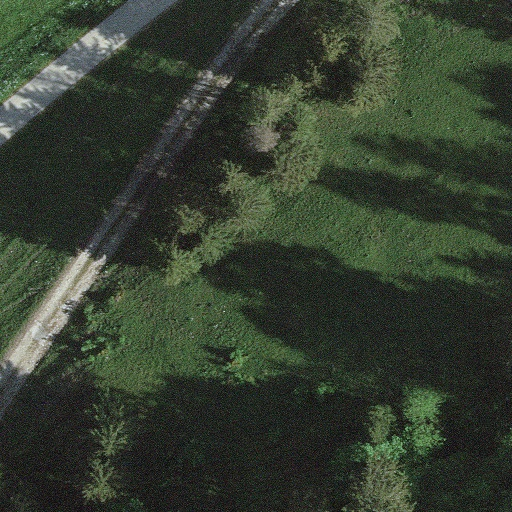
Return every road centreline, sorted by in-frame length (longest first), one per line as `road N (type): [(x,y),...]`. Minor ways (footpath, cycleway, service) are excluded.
road 1 (unknown): [(0,399),(213,90),(289,0)]
road 2 (unclassified): [(0,132),(155,0)]
